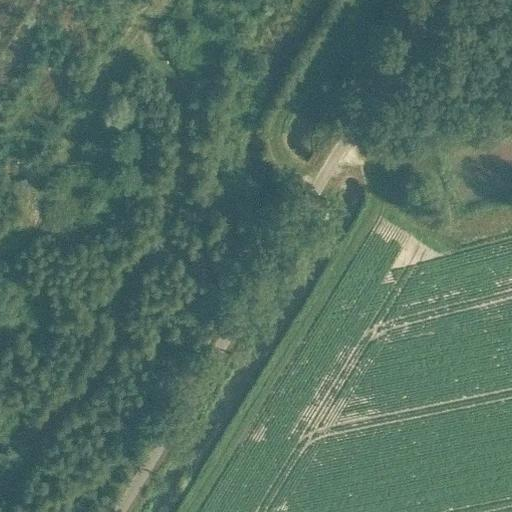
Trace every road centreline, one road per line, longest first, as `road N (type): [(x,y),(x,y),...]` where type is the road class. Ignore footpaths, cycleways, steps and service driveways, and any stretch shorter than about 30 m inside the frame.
road 1 (unclassified): [(119,511),(431,0)]
road 2 (track): [(144,30),(186,107),(167,226),(131,266),(111,351),(36,435),(5,511)]
road 3 (track): [(315,188),(278,157),(275,125),(351,0)]
road 4 (track): [(0,247),(29,223),(44,171),(88,117),(111,68)]
